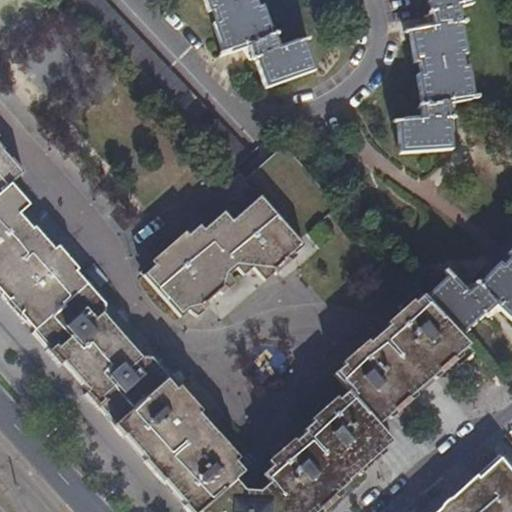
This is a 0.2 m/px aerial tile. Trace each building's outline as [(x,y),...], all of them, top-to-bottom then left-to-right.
[(62,0),(213,161),(233,143),(98,0),(62,0)] [(206,0),(210,10),(215,9),(219,22),(214,23),(225,51),(219,53),(220,55),(250,45),(254,56),(250,58),(250,60),(254,59),(264,87),(313,70),(303,41),(308,40),(308,38),(278,48),(274,37),(277,36),(276,34),(272,35),(261,7),(257,8),(254,0),(206,0)] [(473,97),(468,67),(463,68),(461,54),(466,54),(461,23),(465,22),(465,20),(461,21),(457,8),(471,4),(470,0),(427,0),(431,14),(427,16),(427,17),(432,16),(434,26),(405,31),(406,33),(410,32),(415,62),(420,61),(423,75),(418,76),(424,107),(420,108),(421,109),(424,109),(425,118),(393,121),(393,123),(398,123),(400,153),(452,150),(447,119),(453,118),(452,116),(449,117),(446,104),(478,98),(478,96),(473,97)] [(424,388),(377,337),(335,376),(350,393),(347,395),(273,461),(277,465),(274,468),(283,478),(263,497),(258,495),(247,493),(239,483),(243,479),(247,475),(238,465),(242,462),(199,414),(202,411),(185,393),(182,395),(169,381),(171,380),(152,359),(146,358),(144,360),(106,316),(108,314),(106,306),(90,287),(77,273),(79,272),(59,250),(56,252),(36,230),(34,232),(20,217),(31,207),(30,207),(12,187),(24,175),(8,158),(7,159),(0,152),(2,150),(0,147),(0,291),(37,333),(35,335),(51,352),(49,353),(51,355),(63,368),(65,370),(88,397),(102,413),(103,411),(109,418),(191,511),(326,511),(346,494),(345,492),(353,485),(352,484),(365,473),(362,469),(380,454),(359,430),(386,406),(394,413),(396,413),(424,388)] [(259,199),(253,204),(298,252),(303,248),(259,199)] [(298,252),(253,204),(231,223),(223,214),(204,232),(199,227),(188,238),(185,235),(153,264),(155,267),(145,277),(182,320),(190,313),(193,316),(233,280),(229,276),(236,270),(243,278),(251,270),(259,278),(287,251),(292,257),(298,252)] [(188,238),(199,227),(196,224),(185,235),(188,238)] [(511,248),(509,252),(511,254),(511,256),(502,266),(499,263),(478,284),(474,281),(473,282),(476,286),(468,293),(446,269),(444,271),(447,275),(425,296),(460,334),(484,312),(487,316),(489,315),(486,312),(495,303),(511,319),(511,248)] [(264,283),(292,257),(287,251),(259,278),(264,283)] [(155,267),(153,264),(142,273),(145,277),(155,267)] [(471,346),(460,334),(425,296),(424,295),(377,337),(424,388),(471,346)] [(382,426),(396,413),(394,413),(386,406),(359,430),(380,454),(395,441),(382,426)] [(397,444),(395,441),(380,454),(362,469),(365,473),(394,448),(397,444)] [(511,511),(511,477),(496,458),(473,478),(470,474),(424,511),(511,511)]
